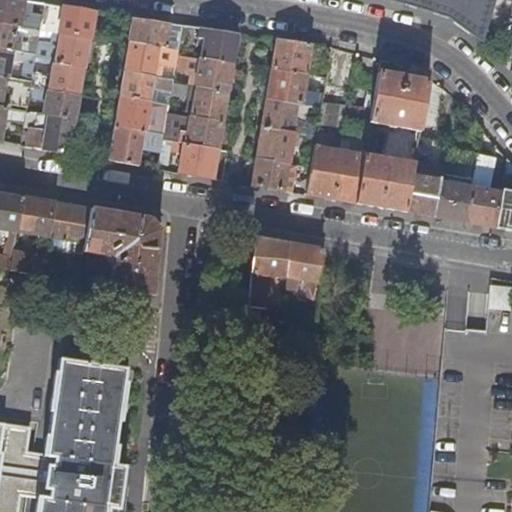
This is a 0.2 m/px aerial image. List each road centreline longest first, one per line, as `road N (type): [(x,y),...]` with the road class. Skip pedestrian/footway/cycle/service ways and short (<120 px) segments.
road 1 (residential): [(511,124),(469,71),(422,39),(214,8)]
road 2 (residential): [(511,257),(194,202)]
road 3 (residential): [(194,202),(157,511)]
road 4 (residential): [(194,202),(0,169)]
